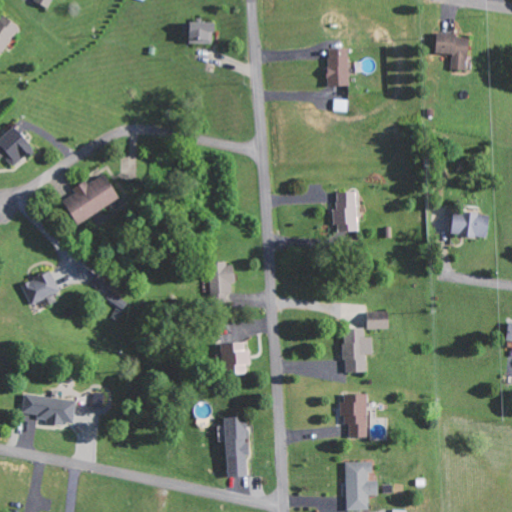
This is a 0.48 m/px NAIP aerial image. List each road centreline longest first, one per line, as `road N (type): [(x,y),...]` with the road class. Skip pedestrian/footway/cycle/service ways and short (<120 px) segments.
road 1 (residential): [(253,0),(285,511)]
road 2 (residential): [(0,451),(285,505)]
road 3 (residential): [(265,150),(168,132),(122,134),(0,209)]
